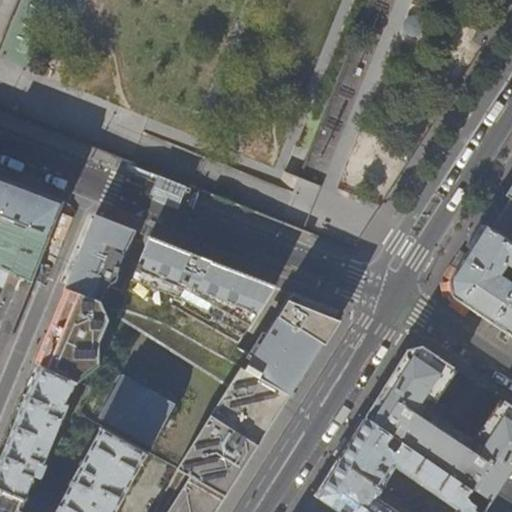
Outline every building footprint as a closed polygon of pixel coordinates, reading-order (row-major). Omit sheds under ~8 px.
[(0,176),(0,215),(50,236),(56,220),(64,202),(32,190),(0,176)] [(511,241),(511,185),(499,206),(486,225),(511,241)] [(50,236),(0,215),(0,267),(31,281),(40,259),(50,236)] [(65,288),(101,301),(109,285),(111,283),(114,283),(117,279),(119,264),(136,231),(95,215),(80,252),(65,288)] [(511,265),(511,241),(486,225),(466,257),(451,280),(454,295),(466,303),(511,333),(511,334),(511,282),(501,275),(508,263),(511,265)] [(149,236),(117,316),(228,387),(176,469),(177,470),(225,496),(244,466),(285,402),(342,312),(293,292),(253,356),(237,346),(275,285),(228,267),(149,236)] [(0,355),(31,281),(0,267),(0,355)] [(34,363),(38,365),(76,384),(91,363),(92,341),(101,319),(101,301),(65,288),(34,363)] [(472,444),(424,410),(453,367),(440,358),(422,346),(407,349),(395,368),(377,397),(364,417),(391,435),(401,442),(471,489),(490,501),(490,502),(511,470),(511,469),(511,406),(503,400),(472,444)] [(66,402),(76,384),(38,365),(0,457),(0,488),(25,499),(36,476),(42,479),(45,464),(43,462),(69,405),(66,402)] [(109,423),(105,431),(137,448),(142,441),(152,447),(176,404),(122,375),(99,417),(109,423)] [(471,489),(401,442),(394,454),(392,449),(389,447),(391,443),(387,440),(391,435),(364,417),(351,438),(338,458),(382,487),(396,465),(457,508),(454,511),(480,511),(474,508),(477,504),(470,499),(467,495),(471,489)] [(115,511),(149,454),(137,448),(105,431),(101,428),(56,509),(33,497),(29,504),(43,511),(115,511)] [(399,511),(376,496),(382,487),(338,458),(326,477),(315,494),(341,511),(399,511)] [(215,511),(225,496),(177,470),(153,511),(215,511)] [(25,499),(0,488),(0,511),(23,511),(24,511),(21,510),(25,499)] [(505,511),(490,502),(490,501),(482,511),(505,511)]
